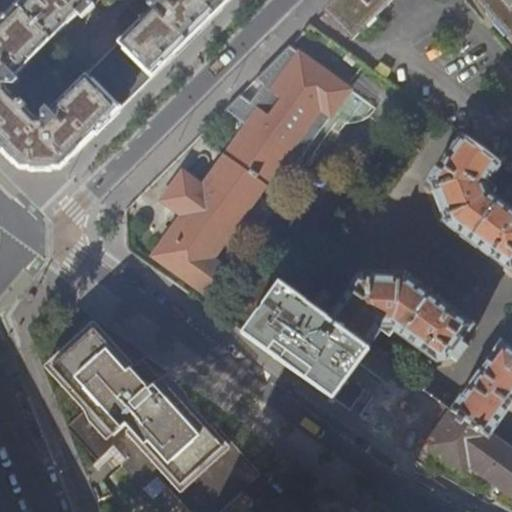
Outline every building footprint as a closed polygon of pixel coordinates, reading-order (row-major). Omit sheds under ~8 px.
[(0,147),(21,168),(61,168),(63,166),(117,113),(187,43),(229,0),(156,0),(150,6),(153,9),(51,110),(50,108),(44,108),(38,114),(36,113),(32,116),(25,109),(28,106),(26,104),(25,104),(19,99),(17,100),(10,93),(13,90),(12,88),(18,82),(18,76),(16,75),(78,13),(82,17),(94,5),(90,1),(90,0),(24,0),(0,24),(0,147)] [(390,0),(476,0),(511,41),(511,0),(335,0),(325,11),(353,37),(390,0)] [(212,261),(282,163),(293,170),(349,91),(288,48),(253,83),(260,88),(254,98),(249,105),(239,97),(223,112),(246,129),(229,151),(203,189),(182,174),(162,203),(182,218),(170,234),(152,258),(175,275),(210,300),(215,303),(235,278),(212,261)] [(445,223),(511,270),(511,209),(491,194),(488,186),(502,166),(461,136),(429,182),(434,185),(447,220),(445,223)] [(362,275),(329,320),(328,321),(369,350),(385,329),(394,329),(439,364),(450,362),(474,329),(405,278),(403,281),(366,278),(362,275)] [(328,321),(329,320),(277,282),(243,333),(264,348),(296,371),(307,380),(333,398),(357,364),(369,373),(415,406),(441,425),(425,447),(461,473),(468,464),(489,479),(501,488),(511,496),(511,451),(492,436),(490,438),(455,412),(369,350),(328,321)] [(178,498),(191,511),(219,511),(243,491),(261,475),(242,453),(214,423),(207,430),(173,393),(184,383),(176,377),(146,355),(139,362),(131,369),(118,356),(101,337),(94,329),(52,367),(56,372),(78,396),(88,407),(67,427),(86,449),(98,462),(115,446),(128,461),(122,466),(137,483),(143,489),(158,476),(178,498)] [(490,438),(492,436),(511,408),(511,350),(504,344),(455,412),(490,438)]
